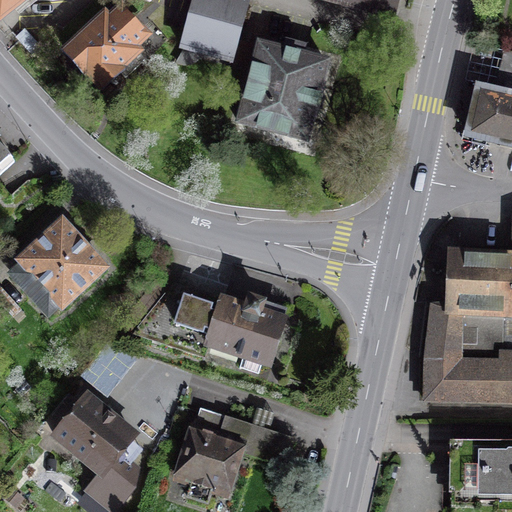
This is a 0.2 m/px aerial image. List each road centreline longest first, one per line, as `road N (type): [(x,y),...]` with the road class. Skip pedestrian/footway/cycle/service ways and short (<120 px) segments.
road 1 (secondary): [(394,268),(233,233),(134,200),(86,163),(0,73)]
road 2 (primary): [(394,268),(344,511)]
road 3 (primary): [(454,0),(414,175)]
